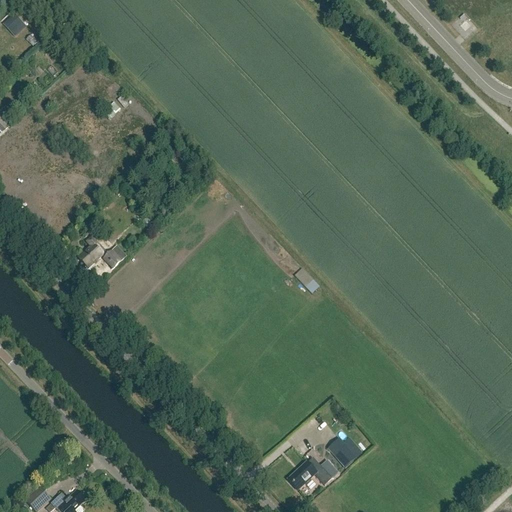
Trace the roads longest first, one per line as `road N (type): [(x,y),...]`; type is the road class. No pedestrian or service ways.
road 1 (unclassified): [(275,511),(0,226)]
road 2 (unclassified): [(151,511),(0,351)]
road 3 (tertiary): [(511,100),(495,93),(408,0)]
